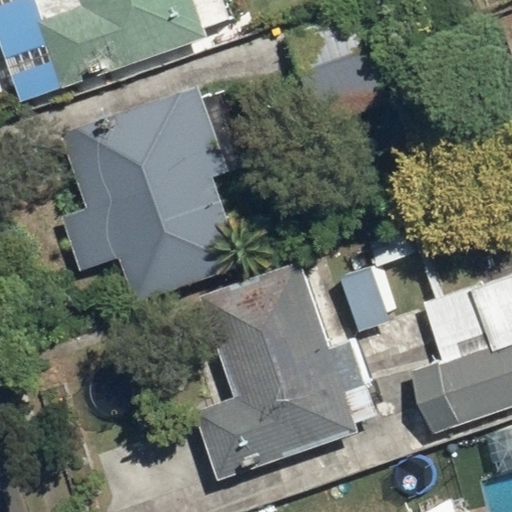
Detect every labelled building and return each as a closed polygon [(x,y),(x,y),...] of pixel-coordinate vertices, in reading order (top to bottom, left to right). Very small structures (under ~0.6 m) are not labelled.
[(32,0),(63,93),(210,43),(207,33),(239,23),(230,0),(32,0)] [(397,0),(369,0),(287,32),(321,120),(427,79),(397,0)] [(265,269),(214,87),(35,137),(77,284),(128,269),(138,305),(265,269)] [(361,212),(377,267),(415,255),(399,200),(361,212)] [(309,265),(210,299),(244,395),(205,409),(231,484),(359,439),(347,403),(374,394),(357,346),(340,352),(309,265)] [(511,273),(427,301),(447,361),(411,373),(433,442),(511,416),(511,273)]
